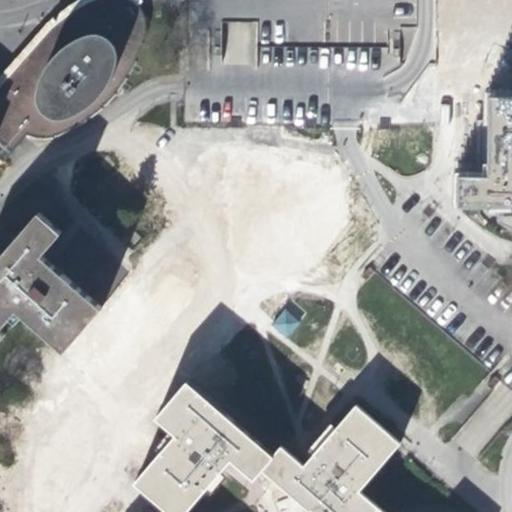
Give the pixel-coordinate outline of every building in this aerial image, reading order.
[(0,160),(22,135),(33,138),(40,139),(48,139),(58,137),(71,130),(84,123),(101,110),(111,100),(126,82),(135,66),(144,43),(147,29),(147,20),(144,11),(140,5),(133,0),(90,0),(69,12),(57,22),(44,34),(24,54),(0,86),(0,160)] [(254,63),(255,22),(226,21),(225,63),(254,63)] [(511,92),(486,92),(485,164),(485,172),(457,172),(455,204),(511,202),(511,92)] [(38,213),(0,257),(0,329),(17,310),(60,347),(66,351),(83,331),(100,307),(53,265),(41,255),(61,232),(38,213)] [(284,337),(297,323),(283,310),(270,324),(284,337)] [(273,456),(187,382),(168,404),(157,417),(178,435),(136,483),(166,508),(169,511),(183,511),(230,459),(254,480),(261,470),(273,456)] [(273,456),(261,470),(310,511),(374,511),(378,509),(357,491),(399,444),(357,408),(304,467),(281,447),(273,456)]
